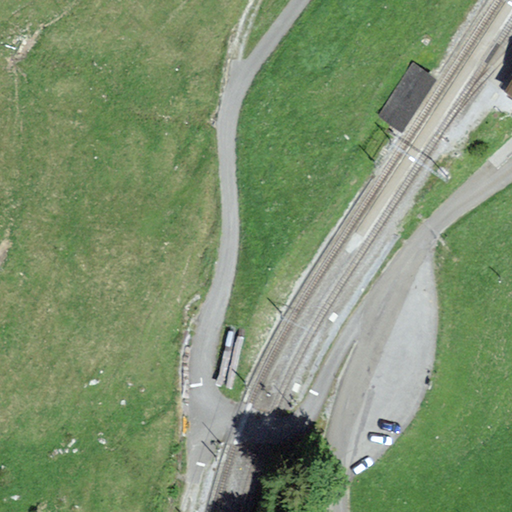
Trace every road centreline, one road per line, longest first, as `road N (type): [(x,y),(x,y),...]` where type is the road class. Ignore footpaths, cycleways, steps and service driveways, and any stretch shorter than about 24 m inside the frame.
road 1 (unclassified): [(305,0),(235,91),(228,122),(234,239),(206,358),(212,415),(266,428),(298,422),(357,324),(387,305)]
road 2 (unclassified): [(339,511),(340,449),(387,305)]
road 3 (unclassified): [(387,305),(425,239),(511,173)]
